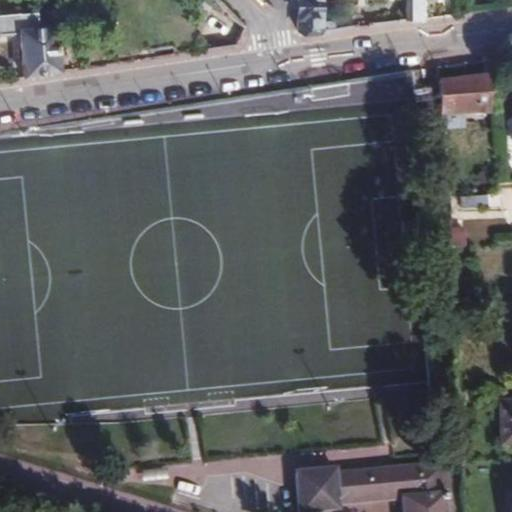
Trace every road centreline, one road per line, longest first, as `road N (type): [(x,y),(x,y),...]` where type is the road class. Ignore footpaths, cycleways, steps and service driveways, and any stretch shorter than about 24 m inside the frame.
road 1 (tertiary): [(268,63),(0,102)]
road 2 (tertiary): [(511,29),(268,63)]
